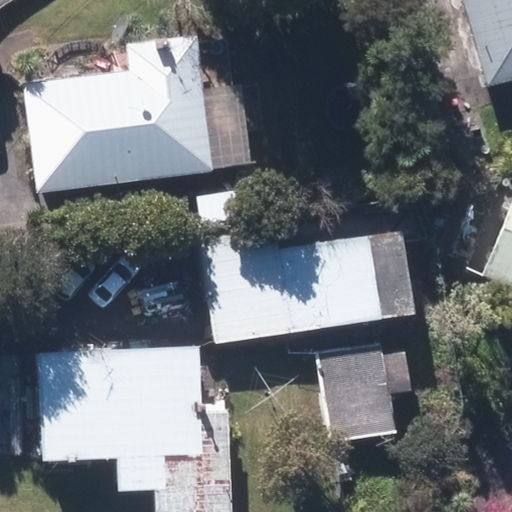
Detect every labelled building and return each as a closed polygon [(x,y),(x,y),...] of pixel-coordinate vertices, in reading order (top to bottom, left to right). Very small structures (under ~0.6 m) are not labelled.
[(511,0),(470,0),(493,76),(511,70),(511,0)] [(28,78),(42,185),(217,162),(199,29),(132,37),(135,64),(28,78)] [(511,197),(485,274),(511,283),(511,197)] [(201,230),(219,338),(418,306),(405,227),(281,247),(276,218),(201,230)] [(202,339),(45,345),(49,451),(123,449),(125,482),(158,480),(159,511),(234,511),(230,405),(204,406),(202,339)] [(385,344),(322,354),(334,432),(396,422),(385,344)]
